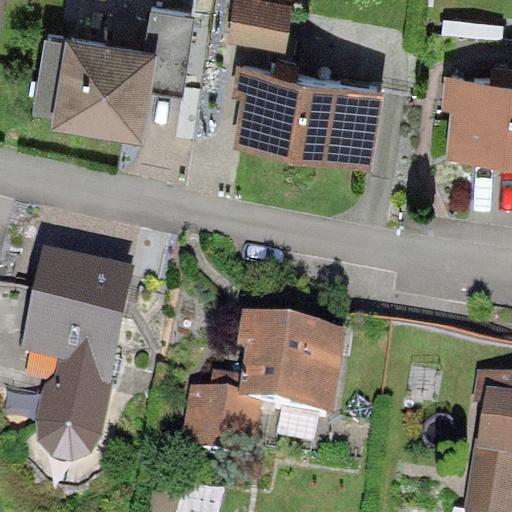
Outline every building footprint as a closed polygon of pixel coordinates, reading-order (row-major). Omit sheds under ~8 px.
[(295,0),(236,0),(229,46),(287,55),(295,0)] [(144,56),(49,38),(33,119),(58,124),(57,127),(141,143),(152,88),(184,94),(198,20),(153,12),(144,56)] [(511,77),(440,65),(432,112),(454,116),(448,150),(511,159),(511,77)] [(386,94),(236,66),(230,101),(247,104),(238,155),(371,179),(386,94)] [(42,294),(0,282),(0,371),(49,384),(42,421),(46,443),(60,463),(84,462),(102,448),(116,422),(141,280),(52,261),(42,294)] [(193,395),(182,457),(254,469),(264,418),(339,429),(346,393),(392,401),(405,329),(356,320),(352,343),(239,324),(233,359),(247,361),(239,402),(193,395)] [(437,409),(450,337),(405,329),(392,401),(437,409)] [(511,511),(511,381),(483,376),(477,414),(486,416),(469,511),(511,511)]
